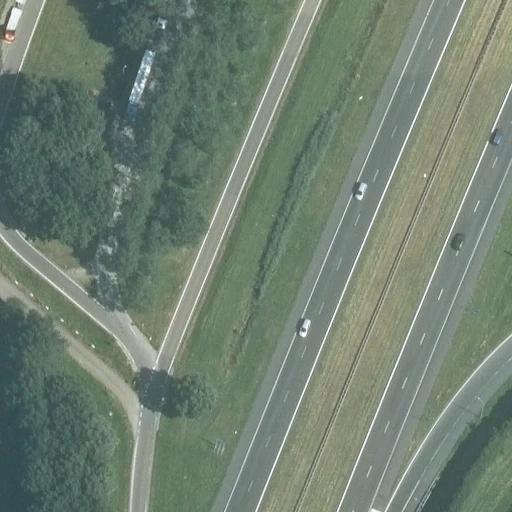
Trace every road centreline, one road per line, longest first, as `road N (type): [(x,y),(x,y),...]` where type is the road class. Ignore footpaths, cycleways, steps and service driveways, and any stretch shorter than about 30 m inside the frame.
road 1 (motorway): [(446,0),(240,511)]
road 2 (motorway): [(353,511),(511,122)]
road 3 (track): [(13,511),(0,292)]
road 4 (motorway): [(393,511),(435,437),(511,348)]
road 5 (motorway): [(154,390),(142,511)]
